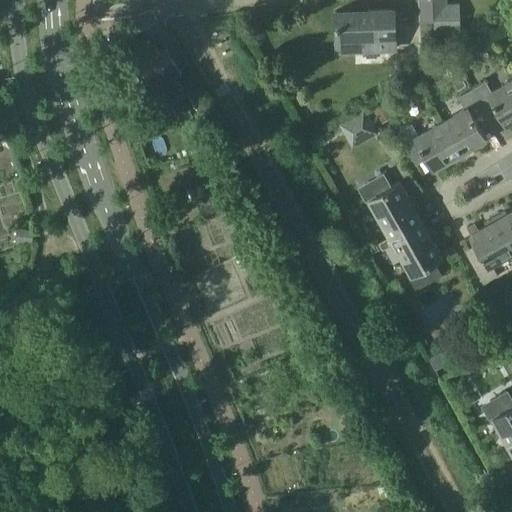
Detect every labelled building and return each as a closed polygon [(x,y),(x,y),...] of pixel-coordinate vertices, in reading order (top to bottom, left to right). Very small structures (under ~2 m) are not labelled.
[(435,20),(434,0),(418,0),(420,21),(435,20)] [(446,0),(434,0),(435,20),(447,20),(446,0)] [(335,11),(337,51),(395,48),(393,8),(335,11)] [(153,87),(161,83),(173,104),(187,96),(175,75),(180,72),(166,47),(159,51),(154,43),(134,54),(135,56),(129,60),(140,80),(147,76),(153,87)] [(486,80),(472,88),(492,121),(501,116),(506,124),(511,119),(511,78),(492,90),(486,80)] [(464,108),(443,121),(461,152),(486,137),(480,128),(492,121),(472,88),(458,97),(464,108)] [(390,111),(384,102),(374,110),(380,119),(390,111)] [(365,107),(350,116),(364,140),(379,132),(365,107)] [(443,121),(418,135),(412,123),(397,131),(416,164),(427,158),(433,168),(461,152),(443,121)] [(369,199),(389,235),(421,217),(400,180),(391,185),(383,172),(357,187),(365,201),(369,199)] [(511,209),(498,218),(511,243),(511,209)] [(442,256),(421,217),(389,235),(411,273),(407,275),(416,289),(442,274),(434,260),(442,256)] [(511,251),(511,243),(498,218),(470,234),(476,243),(464,250),(483,283),(498,274),(491,263),(511,251)] [(453,245),(447,249),(451,256),(457,253),(453,245)] [(493,305),(485,309),(490,319),(499,314),(493,305)] [(443,350),(431,357),(438,368),(450,362),(443,350)] [(493,417),(511,450),(511,397),(508,390),(481,404),(489,419),(493,417)]
